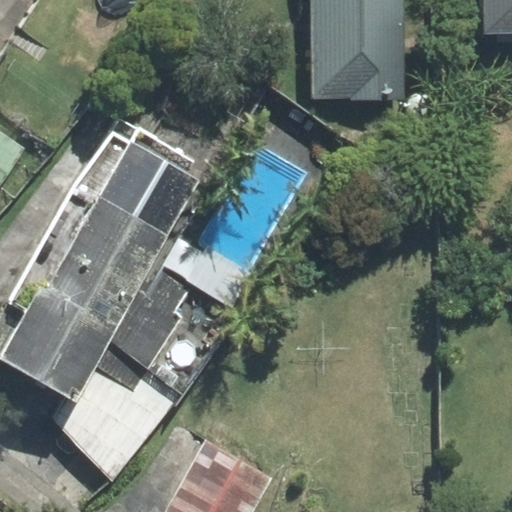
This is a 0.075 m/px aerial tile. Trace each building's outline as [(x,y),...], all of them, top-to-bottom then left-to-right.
[(295,0),(300,103),(389,99),(384,0),(295,0)] [(511,0),(462,0),(464,41),(511,40),(511,0)] [(0,323),(0,379),(49,408),(189,169),(110,123),(98,145),(93,141),(52,197),(0,289),(0,323)] [(0,131),(0,184),(25,147),(0,131)] [(244,511),(258,485),(187,449),(154,511),(244,511)]
